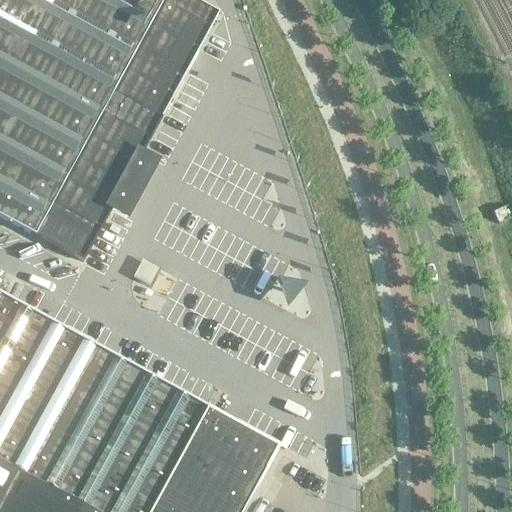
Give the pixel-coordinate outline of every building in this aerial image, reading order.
[(0,0),(0,40),(35,60),(66,0),(0,0)] [(35,60),(0,40),(0,217),(83,263),(218,14),(192,0),(157,0),(104,98),(35,60)] [(104,98),(157,0),(66,0),(35,60),(104,98)] [(505,208),(495,212),(500,223),(510,218),(505,208)] [(242,511),(277,448),(50,323),(0,296),(0,461),(19,472),(0,506),(0,511),(242,511)] [(0,506),(19,472),(0,461),(0,506)]
